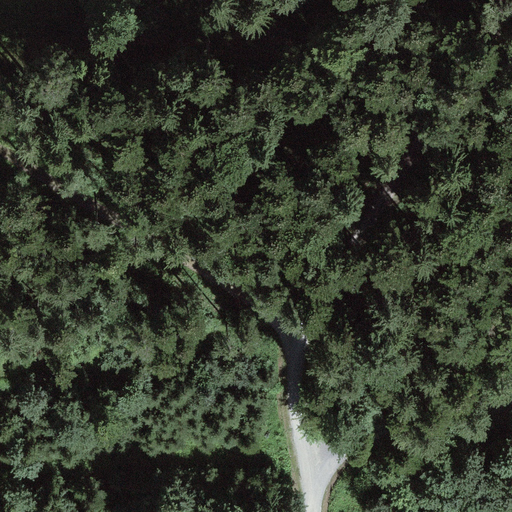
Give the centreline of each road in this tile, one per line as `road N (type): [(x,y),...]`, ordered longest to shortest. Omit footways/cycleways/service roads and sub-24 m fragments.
road 1 (track): [(314,511),(315,470),(287,336),(511,1)]
road 2 (track): [(287,336),(230,285),(0,121)]
road 3 (track): [(287,336),(255,328),(0,374)]
road 4 (track): [(511,396),(387,425),(350,441),(315,470)]
